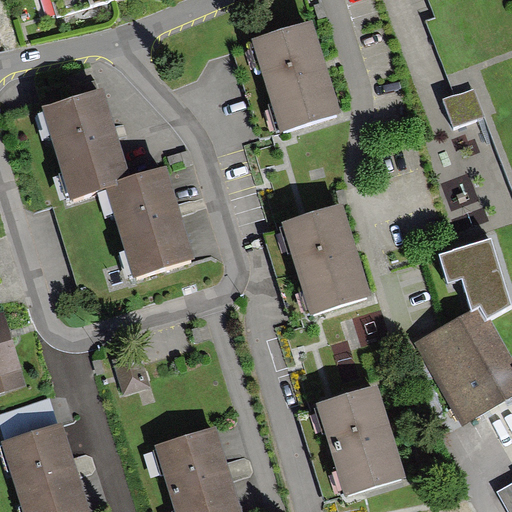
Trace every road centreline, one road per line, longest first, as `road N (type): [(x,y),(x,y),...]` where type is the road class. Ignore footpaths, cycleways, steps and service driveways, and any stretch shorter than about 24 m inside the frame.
road 1 (residential): [(0,169),(53,331),(91,338),(211,300)]
road 2 (residential): [(122,38),(130,61),(204,158),(238,272),(232,288),(211,300)]
road 3 (residential): [(122,38),(0,66)]
